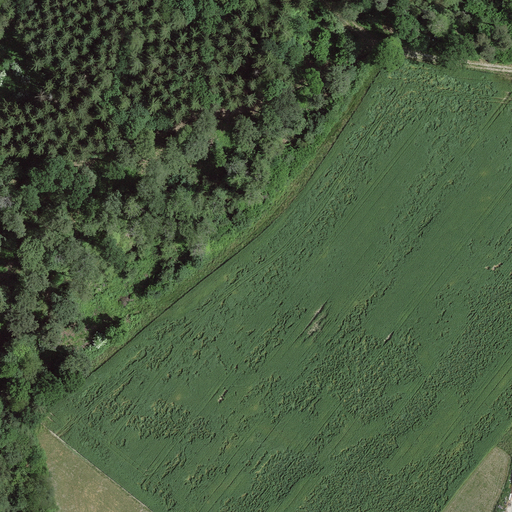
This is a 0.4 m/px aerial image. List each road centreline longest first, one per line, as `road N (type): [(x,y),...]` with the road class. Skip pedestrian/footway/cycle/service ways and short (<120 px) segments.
road 1 (track): [(0,377),(192,275),(265,219),(380,47)]
road 2 (track): [(511,70),(380,47),(335,28),(308,0)]
